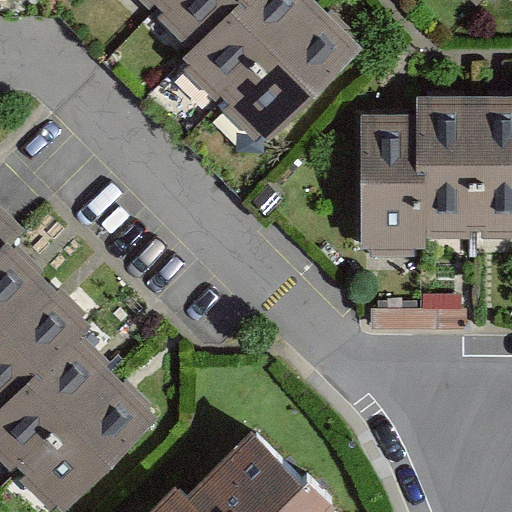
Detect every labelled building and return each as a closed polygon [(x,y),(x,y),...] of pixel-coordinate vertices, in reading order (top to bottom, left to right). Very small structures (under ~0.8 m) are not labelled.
[(145,0),(163,19),(182,0),(145,0)] [(182,0),(163,19),(203,61),(267,0),(182,0)] [(332,27),(306,0),(267,0),(203,61),(190,71),(234,117),(332,27)] [(511,0),(480,0),(499,19),(511,5),(511,0)] [(332,27),(234,117),(275,161),(373,71),(332,27)] [(427,104),(427,129),(430,250),(488,251),(486,102),(427,104)] [(511,102),(486,102),(488,251),(511,250),(511,102)] [(430,250),(427,129),(370,130),(373,262),(430,261),(430,250)] [(0,265),(20,247),(25,243),(0,216),(0,265)] [(0,343),(59,288),(20,247),(0,265),(0,343)] [(98,329),(59,288),(0,343),(0,420),(84,342),(98,329)] [(123,384),(84,342),(0,420),(0,457),(20,479),(123,384)] [(73,511),(164,429),(123,384),(20,479),(50,511),(73,511)] [(201,475),(164,511),(343,511),(262,431),(210,484),(201,475)]
